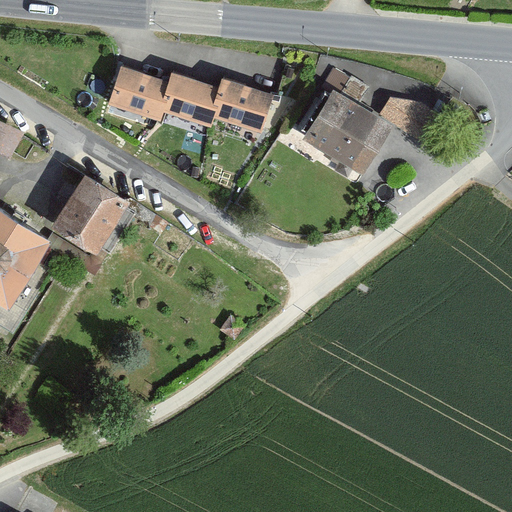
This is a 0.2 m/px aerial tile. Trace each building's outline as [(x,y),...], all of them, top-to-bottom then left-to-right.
[(109,101),(158,116),(160,108),(169,79),(121,64),(109,101)] [(329,92),(303,135),(362,171),(391,123),(357,102),(366,88),(334,68),(322,87),(329,92)] [(160,108),(208,123),(211,114),(220,85),(172,70),(169,79),(160,108)] [(211,114),(260,129),(272,91),(223,76),(220,85),(211,114)] [(389,96),(379,112),(423,141),(441,114),(421,101),(389,96)] [(0,150),(4,152),(17,126),(0,117),(0,150)] [(86,171),(52,221),(95,250),(100,242),(107,247),(132,210),(125,205),(129,200),(86,171)] [(0,210),(0,320),(13,328),(62,249),(0,210)]
